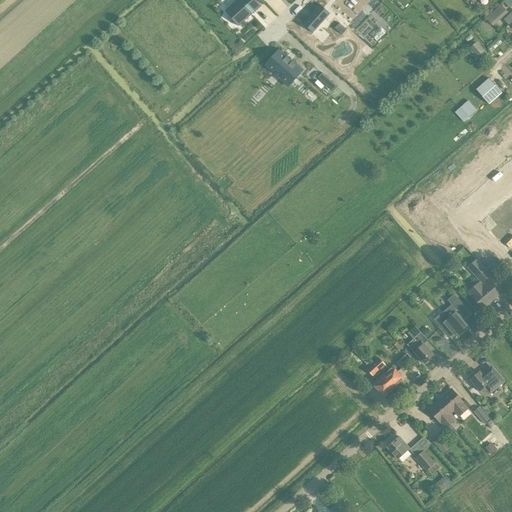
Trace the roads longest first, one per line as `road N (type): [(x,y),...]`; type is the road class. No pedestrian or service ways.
road 1 (unclassified): [(368,434),(511,311)]
road 2 (residential): [(511,175),(462,218),(511,275)]
